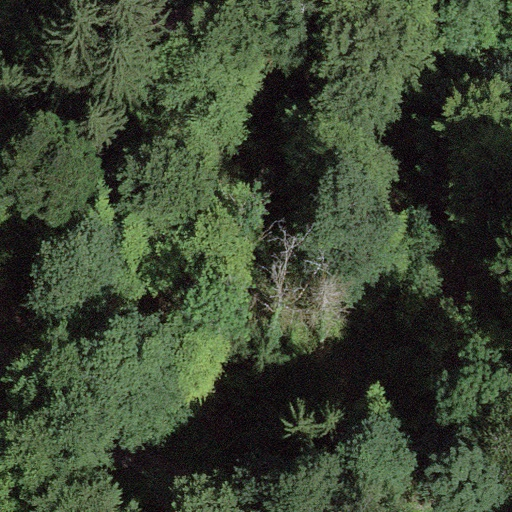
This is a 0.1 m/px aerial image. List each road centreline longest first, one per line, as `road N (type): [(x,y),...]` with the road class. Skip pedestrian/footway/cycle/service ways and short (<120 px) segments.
road 1 (track): [(0,365),(93,443),(283,511)]
road 2 (track): [(289,0),(271,17),(184,13),(145,0)]
